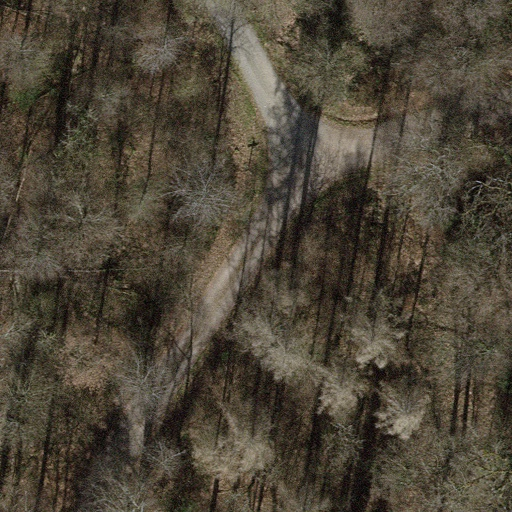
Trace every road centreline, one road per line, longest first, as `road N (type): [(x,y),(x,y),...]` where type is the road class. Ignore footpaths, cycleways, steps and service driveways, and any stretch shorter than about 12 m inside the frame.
road 1 (track): [(89,511),(313,160)]
road 2 (track): [(313,160),(511,102)]
road 3 (track): [(218,0),(313,160)]
